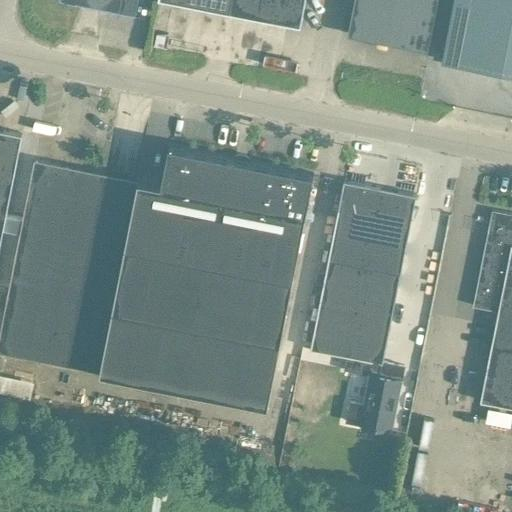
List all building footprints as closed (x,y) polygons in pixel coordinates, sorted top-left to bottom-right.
[(118,10),(120,0),(65,0),(97,6),(118,10)] [(162,0),(171,2),(299,26),(304,0),(162,0)] [(427,50),(436,0),(353,0),(347,34),(427,50)] [(511,0),(453,0),(442,61),(511,74),(511,0)] [(0,240),(21,134),(0,129),(0,240)] [(137,179),(99,371),(267,405),(313,173),(168,144),(160,184),(137,179)] [(0,351),(99,371),(137,179),(34,159),(0,330),(0,351)] [(415,195),(343,181),(310,348),(346,356),(346,354),(382,361),(415,195)] [(472,306),(498,311),(480,401),(511,407),(511,214),(491,210),(489,222),(472,306)] [(403,366),(382,361),(346,354),(346,356),(343,370),(369,375),(363,404),(349,401),(345,421),(390,430),(403,366)] [(0,378),(19,383),(20,376),(0,371),(0,378)]
